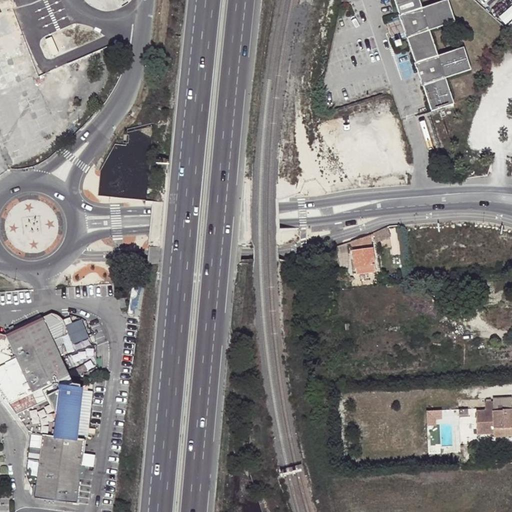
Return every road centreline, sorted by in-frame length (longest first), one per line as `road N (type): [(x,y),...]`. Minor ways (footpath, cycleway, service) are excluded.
road 1 (motorway): [(208,0),(161,511)]
road 2 (motorway): [(196,511),(242,0)]
road 3 (tertiary): [(68,252),(123,232),(511,208)]
road 4 (tertiary): [(511,189),(74,217)]
